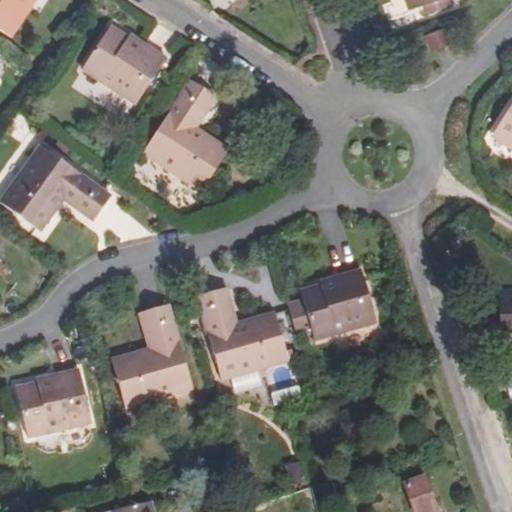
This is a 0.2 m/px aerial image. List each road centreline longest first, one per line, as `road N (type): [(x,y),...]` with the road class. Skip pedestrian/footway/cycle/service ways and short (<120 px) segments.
road 1 (residential): [(0,352),(96,281),(230,262),(336,198)]
road 2 (residential): [(504,511),(396,206)]
road 3 (residential): [(340,113),(156,0)]
road 4 (residential): [(412,121),(511,33)]
